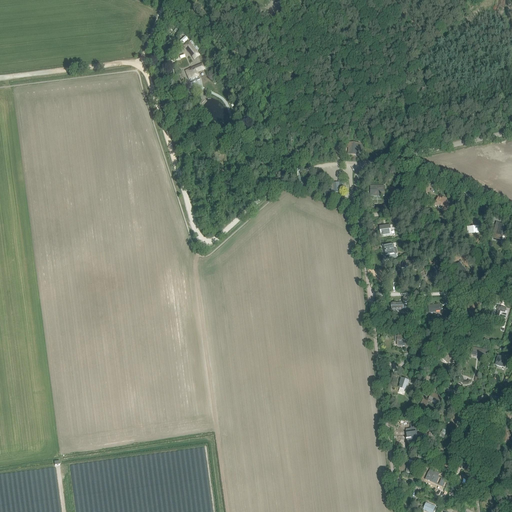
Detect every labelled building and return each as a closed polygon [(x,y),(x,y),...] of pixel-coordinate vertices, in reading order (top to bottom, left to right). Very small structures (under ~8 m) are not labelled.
[(200,49),(192,39),(190,41),(198,51),(200,49)] [(189,41),(183,46),(194,60),(200,55),(189,41)] [(202,64),(190,69),(186,71),(189,79),(191,79),(192,79),(198,77),(196,72),(204,69),(202,64)] [(350,144),(350,146),(344,147),(345,155),(353,154),(353,155),(357,154),(357,153),(361,153),(360,145),(355,145),(355,143),(350,144)] [(333,183),(328,184),(329,191),(334,191),(334,192),(340,192),(345,191),(344,184),(339,184),(339,183),(333,183)] [(381,196),(385,196),(384,186),(370,186),(371,196),(374,196),(374,195),(381,194),(381,196)] [(446,210),(449,203),(446,202),(447,200),(446,199),(445,200),(444,199),(444,198),(443,198),(442,200),(438,198),(435,205),(439,207),(439,206),(443,207),(442,209),(446,210)] [(497,223),(493,238),(495,238),(494,238),(500,240),(500,239),(501,239),(502,235),(505,236),(508,227),(504,226),(501,225),(501,224),(497,223)] [(389,226),(381,227),(382,235),(390,234),(389,226)] [(479,226),(467,227),(467,234),(479,233),(479,226)] [(385,246),(384,247),(385,247),(386,251),(385,251),(385,252),(386,252),(387,255),(386,256),(389,256),(390,259),(396,258),(397,258),(396,254),(394,244),(392,245),(385,246)] [(402,263),(402,268),(414,269),(414,264),(414,263),(411,263),(411,261),(406,261),(405,262),(402,262),(402,263)] [(461,272),(464,269),(460,263),(454,268),(460,276),(462,274),(461,272)] [(436,266),(427,277),(432,281),(440,271),(438,270),(440,268),(436,266)] [(399,304),(392,304),(392,310),(398,309),(398,311),(409,311),(409,307),(404,307),(404,302),(399,302),(399,304)] [(472,311),(475,313),(476,311),(478,306),(470,302),(468,306),(473,309),(472,311)] [(440,304),(428,305),(429,313),(436,312),(436,311),(441,310),(440,304)] [(493,309),(492,314),(505,317),(506,312),(505,311),(506,308),(497,306),(497,309),(493,309)] [(405,345),(405,347),(408,348),(409,337),(399,336),(398,345),(405,345)] [(420,348),(427,352),(429,348),(431,349),(433,347),(423,342),(422,343),(420,348)] [(447,353),(443,358),(449,362),(452,358),(454,355),(447,349),(446,350),(445,351),(447,353)] [(482,358),(485,358),(486,353),(486,352),(484,352),(484,350),(478,349),(478,350),(475,349),(474,352),(472,351),(471,355),(476,356),(477,354),(483,355),(482,358)] [(506,362),(507,359),(498,357),(496,365),(504,367),(505,364),(507,365),(507,366),(511,367),(511,361),(510,361),(508,361),(508,363),(506,362)] [(400,388),(405,390),(407,384),(408,384),(409,381),(402,379),(400,384),(401,384),(400,388)] [(429,399),(439,405),(440,404),(442,399),(440,398),(440,397),(435,394),(434,395),(432,394),(430,396),(429,399)] [(454,419),(461,423),(465,416),(467,417),(468,414),(458,410),(454,419)] [(412,430),(404,432),(406,437),(408,436),(410,440),(407,441),(409,445),(417,442),(412,430)] [(504,435),(505,440),(511,439),(511,436),(511,435),(511,430),(503,432),(504,435)] [(406,472),(414,474),(416,464),(408,462),(406,472)] [(429,472),(427,478),(438,482),(440,476),(429,472)] [(462,476),(459,482),(461,482),(462,482),(467,484),(469,485),(470,482),(472,483),(473,480),(472,480),(470,479),(462,476)] [(484,496),(491,499),(491,500),(493,501),(495,496),(496,495),(486,492),(484,496)] [(433,511),(434,509),(432,508),(433,506),(427,503),(423,510),(428,511),(433,511)]
